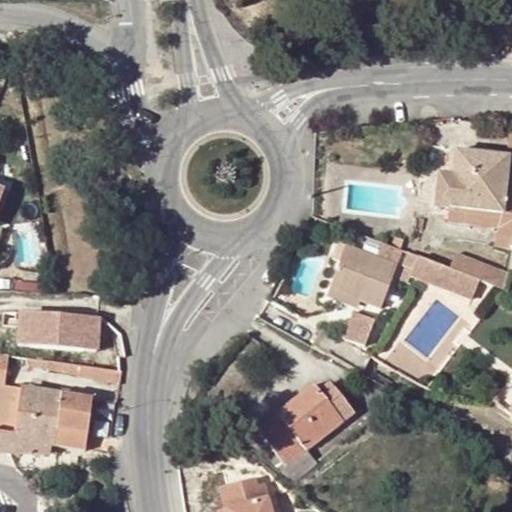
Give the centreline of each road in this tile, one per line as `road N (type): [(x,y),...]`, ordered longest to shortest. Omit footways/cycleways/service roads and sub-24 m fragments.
road 1 (tertiary): [(511,80),(341,87)]
road 2 (tertiary): [(153,511),(145,416),(155,347)]
road 3 (tertiary): [(172,207),(155,347)]
road 4 (tertiary): [(155,347),(239,234)]
road 5 (residential): [(129,46),(0,10)]
road 6 (tertiary): [(186,0),(183,126)]
